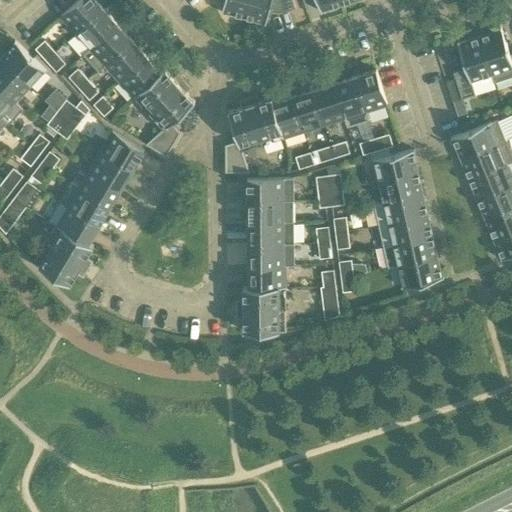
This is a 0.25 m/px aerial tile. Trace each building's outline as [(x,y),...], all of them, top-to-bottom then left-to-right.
[(76,32),(104,7),(96,0),(77,0),(61,16),(76,32)] [(225,0),(222,12),(223,12),(223,11),(244,16),(248,0),(225,0)] [(248,0),(244,16),(265,22),(265,24),(266,24),(272,2),(279,4),(281,12),(296,7),(293,0),(248,0)] [(341,0),(317,0),(321,12),(322,11),(322,10),(342,3),(341,0)] [(118,23),(104,7),(76,32),(90,48),(118,23)] [(90,48),(83,54),(99,71),(106,65),(105,64),(132,39),(118,23),(90,48)] [(501,27),(500,27),(500,29),(480,35),(492,73),(491,74),(494,82),(511,76),(511,52),(510,53),(501,27)] [(454,71),(456,78),(447,81),(454,101),(476,94),(472,80),(491,74),(492,73),(480,35),(459,42),(459,40),(458,41),(466,67),(454,71)] [(147,56),(132,39),(105,64),(106,65),(119,81),(147,56)] [(16,42),(1,58),(30,85),(45,70),(46,71),(47,70),(15,40),(14,41),(16,42)] [(55,51),(47,42),(38,50),(46,59),(55,51)] [(55,51),(46,59),(55,69),(64,61),(55,51)] [(147,56),(119,81),(134,97),(161,72),(161,71),(147,56)] [(1,58),(0,58),(0,86),(15,101),(30,85),(1,58)] [(161,72),(134,97),(163,128),(163,129),(164,129),(172,122),(195,101),(187,91),(192,86),(179,72),(174,77),(165,67),(161,71),(161,72)] [(355,76),(369,119),(370,119),(367,111),(388,104),(377,69),(355,76)] [(89,79),(80,70),(71,79),(79,88),(89,79)] [(355,76),(334,82),(348,126),(369,119),(355,76)] [(89,79),(79,88),(88,97),(97,89),(89,79)] [(348,126),(334,82),(314,89),(325,124),(345,118),(347,126),(348,126)] [(15,101),(0,86),(0,116),(1,117),(1,116),(15,101)] [(314,89),(293,95),(305,131),(325,124),(314,89)] [(273,102),(274,101),(272,96),(260,100),(257,93),(239,99),(241,106),(229,110),(238,140),(242,150),(242,151),(243,150),(284,137),(273,102)] [(114,107),(103,95),(94,104),(105,116),(114,107)] [(293,95),(274,101),(273,102),(284,137),(305,131),(293,95)] [(75,108),(65,101),(57,111),(67,118),(75,108)] [(85,116),(75,108),(67,118),(77,126),(85,116)] [(57,111),(49,122),(59,129),(67,118),(57,111)] [(67,118),(59,129),(69,137),(77,126),(67,118)] [(498,118),(491,121),(451,137),(452,138),(453,138),(461,157),(506,139),(498,118)] [(180,131),(172,122),(164,129),(175,141),(181,131),(180,131)] [(163,129),(163,128),(157,134),(170,149),(175,141),(164,129),(163,129)] [(101,150),(133,169),(145,149),(113,130),(101,150)] [(170,149),(157,134),(146,143),(167,155),(170,149)] [(387,134),(375,138),(378,149),(391,145),(387,134)] [(48,143),(38,135),(31,145),(41,153),(48,143)] [(375,138),(363,142),(366,153),(378,149),(375,138)] [(511,152),(506,139),(461,157),(469,177),(506,162),(507,163),(511,160),(511,152)] [(242,150),(238,140),(226,144),(226,155),(242,150)] [(344,141),(332,145),(336,157),(347,153),(344,141)] [(41,153),(31,145),(23,155),(33,163),(41,153)] [(332,145),(320,149),(323,161),(336,157),(332,145)] [(415,149),(372,158),(373,159),(374,159),(379,180),(418,171),(413,150),(415,150),(415,149)] [(101,150),(90,168),(122,187),(133,169),(101,150)] [(242,150),(226,155),(226,164),(245,158),(243,150),(242,151),(242,150)] [(300,168),(315,164),(311,151),(296,156),(300,168)] [(59,160),(49,153),(41,163),(51,170),(59,160)] [(245,158),(226,164),(226,172),(249,171),(245,158)] [(506,162),(469,177),(478,197),(511,183),(511,176),(507,163),(506,162)] [(41,163),(33,173),(43,180),(51,170),(41,163)] [(90,168),(80,186),(79,187),(111,206),(122,187),(90,168)] [(22,177),(12,169),(4,179),(14,187),(22,177)] [(418,171),(379,180),(384,200),(374,203),(423,192),(418,171)] [(341,176),(329,177),(330,190),(343,188),(341,176)] [(294,177),(285,177),(248,177),(248,200),(285,200),(294,200),(294,177)] [(330,190),(329,177),(317,179),(318,191),(330,190)] [(4,179),(0,184),(0,192),(7,198),(14,187),(4,179)] [(79,187),(80,186),(72,181),(60,202),(67,206),(68,205),(100,224),(111,206),(79,187)] [(511,183),(478,197),(486,217),(511,206),(511,183)] [(25,205),(34,193),(24,185),(15,197),(24,205),(25,205)] [(343,188),(330,190),(332,202),(344,201),(343,188)] [(332,202),(330,190),(318,191),(320,204),(332,202)] [(423,192),(374,203),(379,224),(428,213),(423,192)] [(15,197),(8,206),(20,215),(27,206),(25,205),(24,205),(15,197)] [(285,221),(285,200),(248,200),(248,222),(285,221)] [(49,219),(57,224),(89,243),(89,242),(100,224),(68,205),(67,206),(60,202),(49,219)] [(20,215),(8,206),(1,214),(13,224),(20,215)] [(511,206),(486,217),(494,237),(511,229),(511,206)] [(433,234),(428,213),(379,224),(384,245),(433,234)] [(13,224),(1,214),(0,215),(0,225),(6,232),(13,224)] [(348,231),(347,219),(334,220),(336,233),(348,231)] [(248,222),(248,243),(294,243),(294,221),(285,221),(248,222)] [(89,243),(57,224),(34,262),(71,284),(78,273),(84,276),(94,260),(87,256),(94,245),(89,242),(89,243)] [(331,241),(329,229),(317,230),(318,242),(331,241)] [(511,229),(494,237),(502,257),(501,258),(501,259),(511,254),(511,229)] [(348,231),(336,233),(337,246),(350,244),(348,231)] [(433,234),(384,245),(389,266),(437,255),(433,234)] [(332,254),(331,241),(318,242),(320,255),(332,254)] [(248,243),(249,265),(286,265),(294,265),(294,243),(248,243)] [(402,287),(444,277),(444,276),(442,276),(437,255),(389,266),(389,267),(399,265),(403,285),(402,285),(402,287)] [(341,276),(353,274),(352,259),(339,261),(341,276)] [(286,286),(286,265),(249,265),(249,285),(249,286),(286,286)] [(323,286),(336,284),(335,272),(322,273),(323,286)] [(353,274),(341,276),(343,291),(355,290),(353,274)] [(336,284),(323,286),(321,286),(322,297),(337,296),(336,284)] [(249,286),(249,285),(243,285),(243,298),(236,298),(236,318),(243,318),(244,331),(286,330),(286,286),(249,286)] [(339,306),(337,296),(322,297),(323,308),(339,306)] [(340,315),(339,306),(323,308),(325,319),(340,315)]
